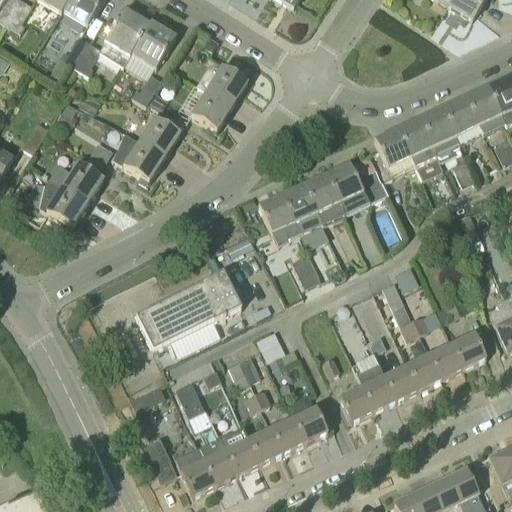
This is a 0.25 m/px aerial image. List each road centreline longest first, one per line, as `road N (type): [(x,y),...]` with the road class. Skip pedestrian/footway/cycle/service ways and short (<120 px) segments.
road 1 (residential): [(16,302),(231,184),(309,73)]
road 2 (residential): [(511,406),(277,511)]
road 3 (residential): [(126,511),(16,302)]
road 4 (residential): [(309,73),(357,99),(399,94),(511,38)]
road 5 (residential): [(183,0),(309,73)]
